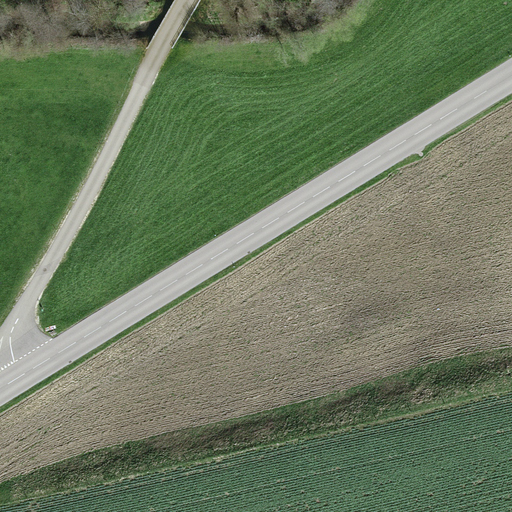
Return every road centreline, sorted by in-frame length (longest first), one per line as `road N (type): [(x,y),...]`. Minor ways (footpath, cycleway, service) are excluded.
road 1 (tertiary): [(22,372),(511,74)]
road 2 (unclassified): [(186,0),(12,324),(11,353),(22,372)]
